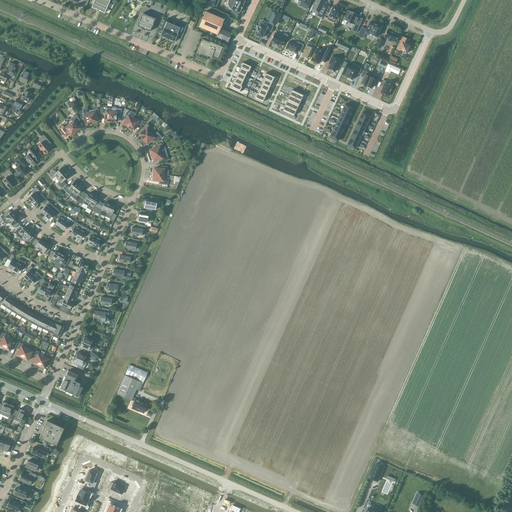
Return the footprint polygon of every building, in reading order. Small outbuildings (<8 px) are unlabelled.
[(100,11),(104,13),(110,0),(109,0),(94,0),(92,7),(96,10),(97,9),(100,11)] [(244,1),(242,0),(230,0),(229,2),(231,2),(230,4),(231,7),(233,8),(232,10),(239,13),(239,14),(240,13),(241,9),(242,9),(243,7),(244,6),(243,5),(245,2),(245,1),(244,1)] [(298,0),(301,1),(299,6),(307,9),(310,0),(298,0)] [(315,0),(314,3),(312,9),(317,11),(315,15),(321,18),(327,6),(326,6),(326,7),(323,5),(325,1),(322,0),(315,0)] [(329,6),(324,18),(328,19),(329,16),(336,19),(341,9),(336,6),(336,7),(333,6),(333,8),(329,6)] [(166,16),(181,20),(182,15),(168,10),(166,16)] [(358,16),(347,11),(344,19),(354,24),(351,30),(356,33),(362,19),(359,17),(359,18),(357,17),(358,16)] [(223,19),(205,12),(199,27),(217,35),(216,37),(228,42),(231,34),(220,29),(224,19),(223,19)] [(273,12),(268,23),(274,26),(279,15),(273,12)] [(144,29),(150,32),(152,27),(153,24),(155,19),(142,13),(140,18),(139,21),(137,26),(143,29),(144,29)] [(160,35),(160,36),(161,36),(166,38),(168,39),(169,39),(174,42),(174,41),(177,35),(177,34),(177,33),(180,28),(166,22),(164,28),(163,28),(163,29),(160,35)] [(361,27),(357,36),(363,39),(366,32),(376,37),(379,31),(380,31),(382,28),(381,27),(382,26),(377,24),(370,22),(366,30),(361,27)] [(254,34),(254,35),(255,35),(261,38),(262,38),(262,37),(267,27),(267,26),(266,26),(260,23),(259,24),(258,27),(256,30),(256,31),(255,34),(254,34)] [(297,26),(294,32),(305,37),(308,31),(297,26)] [(398,35),(387,30),(384,37),(388,39),(387,40),(390,42),(391,41),(395,42),(398,35)] [(320,33),(317,41),(322,44),(324,41),(326,42),(329,36),(320,33)] [(274,34),(271,41),(274,42),(273,43),(278,46),(279,45),(282,46),(285,39),(286,40),(288,35),(285,34),(283,38),(274,34)] [(403,37),(398,47),(399,47),(398,50),(406,54),(410,46),(407,44),(409,40),(403,37)] [(222,48),(202,39),(196,52),(207,57),(208,56),(211,57),(212,56),(218,58),(222,48)] [(289,42),(285,49),(296,54),(297,51),(300,52),(303,45),(297,42),(296,45),(289,42)] [(306,45),(301,56),(304,57),(305,57),(304,58),(307,59),(312,48),(310,47),(309,47),(309,46),(307,45),(306,45)] [(316,49),(311,61),(318,64),(320,60),(325,63),(331,49),(326,47),(323,52),(316,49)] [(331,62),(328,68),(335,72),(339,63),(335,61),(336,59),(337,59),(337,58),(332,56),(332,57),(330,62),(331,62)] [(242,62),(240,68),(248,71),(249,72),(251,67),(242,62)] [(341,74),(341,75),(342,75),(346,77),(347,77),(351,67),(346,65),(347,63),(344,62),(342,67),(344,68),(341,74)] [(5,73),(8,75),(12,76),(14,77),(16,72),(14,71),(15,69),(17,66),(13,64),(10,63),(7,70),(6,69),(5,69),(4,69),(3,70),(2,71),(5,73)] [(351,67),(347,77),(352,80),(352,79),(355,73),(359,75),(361,70),(357,68),(356,70),(351,67)] [(240,68),(238,73),(245,76),(248,71),(240,68)] [(366,86),(370,77),(367,76),(368,73),(363,70),(361,76),(363,77),(360,84),(366,86)] [(31,74),(24,71),(20,80),(20,81),(25,84),(26,83),(31,74)] [(0,80),(5,82),(8,75),(5,73),(4,75),(1,73),(0,75),(0,80)] [(238,73),(235,77),(243,81),(245,76),(238,73)] [(265,73),(263,78),(264,79),(272,82),(274,77),(265,73)] [(370,77),(366,86),(371,89),(374,82),(377,84),(379,78),(374,76),(373,78),(370,77)] [(235,77),(233,82),(241,86),(243,81),(235,77)] [(35,81),(33,86),(39,89),(44,79),(41,78),(38,82),(35,81)] [(264,79),(262,84),(270,87),(272,82),(264,79)] [(380,93),(388,96),(393,86),(386,82),(386,81),(383,80),(380,86),(383,87),(380,93)] [(233,82),(231,87),(240,92),(242,86),(241,86),(233,82)] [(262,84),(260,89),(267,92),(270,87),(262,84)] [(260,89),(257,94),(265,97),(267,92),(260,89)] [(292,90),(289,95),(295,98),(297,93),(292,90)] [(24,100),(28,102),(29,99),(31,100),(33,95),(31,94),(24,91),(20,100),(23,102),(24,100)] [(256,93),(254,98),(263,102),(265,97),(257,94),(256,93)] [(297,93),(295,98),(301,101),(303,95),(297,93)] [(7,104),(12,107),(16,109),(17,106),(21,108),(23,102),(20,100),(17,99),(14,104),(9,101),(7,104)] [(0,112),(5,116),(7,116),(10,110),(12,107),(7,104),(6,104),(5,106),(2,105),(0,104),(0,112)] [(342,109),(351,113),(353,108),(345,104),(342,109)] [(111,122),(112,107),(103,106),(102,115),(106,115),(105,121),(111,122)] [(284,106),(282,111),(284,112),(286,113),(288,114),(290,108),(284,106)] [(79,112),(82,120),(85,119),(86,125),(89,125),(90,125),(91,125),(92,125),(88,111),(87,107),(82,109),(82,111),(79,112)] [(112,107),(111,122),(117,122),(117,116),(121,117),(122,109),(116,108),(116,107),(112,107)] [(100,115),(98,108),(92,110),(88,111),(92,125),(94,124),(95,124),(96,123),(98,122),(98,121),(98,122),(96,116),(100,115)] [(340,114),(348,118),(351,113),(342,109),(340,114)] [(123,124),(129,127),(133,119),(134,119),(134,118),(136,114),(127,110),(123,117),(127,119),(124,124),(123,124)] [(362,112),(360,117),(368,121),(370,116),(362,112)] [(340,114),(338,119),(346,122),(348,118),(340,114)] [(80,128),(76,124),(79,122),(75,117),(68,122),(69,125),(76,133),(77,132),(78,131),(79,130),(78,130),(80,128)] [(366,126),(368,121),(360,117),(357,122),(366,126)] [(133,119),(129,127),(134,130),(137,125),(140,126),(143,120),(138,118),(137,119),(134,118),(134,119),(133,119)] [(336,123),(344,127),(346,122),(338,119),(336,123)] [(69,125),(68,122),(63,126),(61,126),(58,128),(64,136),(68,133),(71,136),(73,135),(74,135),(74,134),(75,134),(76,134),(76,133),(69,125)] [(357,122),(355,127),(363,130),(366,126),(357,122)] [(342,132),(344,127),(336,123),(334,128),(342,132)] [(142,139),(142,140),(151,133),(149,131),(151,129),(147,124),(143,128),(144,131),(140,135),(140,134),(139,134),(141,136),(141,137),(141,138),(142,139)] [(361,135),(363,130),(355,127),(353,131),(361,135)] [(332,133),(340,136),(342,132),(334,128),(332,133)] [(351,136),(359,140),(361,135),(353,131),(351,136)] [(151,133),(142,140),(143,141),(144,142),(145,142),(146,142),(147,144),(152,140),(155,143),(162,137),(157,132),(154,135),(152,132),(151,133)] [(340,136),(332,133),(329,137),(338,141),(340,136)] [(51,150),(46,144),(49,141),(44,135),(38,140),(41,143),(38,146),(40,149),(42,152),(43,152),(45,154),(51,150)] [(349,141),(357,144),(359,140),(351,136),(349,141)] [(349,141),(347,145),(355,149),(357,144),(349,141)] [(151,155),(151,156),(166,152),(165,147),(163,148),(162,144),(156,145),(156,148),(151,150),(150,150),(151,152),(151,153),(151,154),(151,155)] [(40,157),(38,154),(32,147),(29,150),(29,151),(27,153),(28,156),(25,158),(32,166),(33,166),(35,166),(35,164),(38,162),(36,159),(40,157)] [(160,160),(161,163),(169,160),(166,152),(151,156),(151,157),(152,158),(152,159),(153,159),(154,162),(154,161),(160,160)] [(28,167),(25,163),(21,158),(19,160),(17,157),(13,160),(15,163),(16,162),(19,166),(16,169),(17,171),(20,174),(22,177),(28,172),(25,169),(28,167)] [(153,174),(165,176),(165,172),(167,172),(168,167),(161,166),(161,169),(155,169),(155,168),(154,171),(154,172),(153,172),(153,173),(153,174)] [(56,177),(58,179),(65,173),(61,169),(56,173),(53,170),(48,174),(52,178),(56,177)] [(9,170),(3,175),(6,178),(3,181),(5,184),(4,184),(7,187),(9,189),(15,184),(11,179),(14,176),(9,170)] [(57,184),(59,185),(62,189),(66,185),(63,182),(69,177),(65,173),(58,179),(59,181),(57,184)] [(153,177),(153,178),(154,178),(153,181),(154,181),(154,180),(160,181),(159,184),(168,185),(168,182),(166,181),(166,179),(164,179),(165,176),(153,174),(153,175),(153,176),(153,177)] [(70,188),(66,185),(62,189),(66,192),(70,196),(78,186),(74,182),(70,188)] [(70,196),(74,199),(78,202),(82,197),(78,195),(82,191),(83,189),(78,186),(70,196)] [(28,198),(32,203),(39,196),(37,195),(40,191),(38,190),(36,187),(31,191),(33,194),(28,198)] [(41,194),(39,196),(32,203),(35,207),(41,202),(43,204),(47,200),(44,197),(41,194)] [(83,203),(88,206),(94,196),(89,194),(85,200),(82,197),(78,202),(82,205),(83,203)] [(95,205),(99,199),(94,196),(88,206),(93,209),(92,210),(96,213),(99,207),(95,205)] [(148,208),(149,209),(157,210),(157,206),(159,206),(160,199),(151,197),(150,201),(144,200),(143,206),(145,206),(144,206),(145,207),(146,207),(146,208),(147,208),(148,208)] [(41,212),(45,216),(51,209),(54,206),(48,200),(43,205),(46,207),(41,212)] [(105,217),(110,205),(105,203),(105,204),(102,209),(99,207),(96,213),(105,217)] [(105,217),(110,219),(110,223),(113,224),(114,221),(117,215),(113,214),(116,207),(110,205),(105,217)] [(51,209),(45,216),(49,220),(54,214),(56,216),(60,211),(56,209),(54,206),(51,209)] [(8,222),(15,216),(11,212),(10,214),(8,211),(1,217),(3,219),(2,219),(6,224),(8,222)] [(141,222),(143,222),(145,223),(145,222),(151,223),(152,213),(145,211),(144,215),(139,214),(138,214),(137,220),(138,220),(141,222)] [(61,212),(57,217),(59,218),(55,224),(60,227),(65,220),(67,217),(61,212)] [(19,220),(15,216),(8,222),(12,227),(12,226),(15,229),(19,224),(17,222),(19,220)] [(72,220),(70,223),(65,220),(60,227),(64,231),(68,225),(71,227),(74,221),(72,220)] [(71,235),(76,237),(82,226),(77,223),(75,222),(72,227),(74,229),(71,235)] [(136,236),(137,236),(139,237),(139,235),(142,236),(143,233),(145,233),(146,227),(139,225),(138,229),(132,228),(131,234),(132,234),(133,235),(134,235),(135,236),(136,236)] [(25,227),(23,228),(21,226),(15,233),(17,235),(19,234),(23,237),(29,230),(25,227)] [(87,235),(89,230),(87,229),(82,226),(76,237),(81,240),(84,234),(87,235)] [(33,234),(29,230),(23,237),(27,241),(30,243),(34,238),(32,236),(33,234)] [(97,234),(90,230),(88,236),(90,237),(87,243),(92,246),(96,237),(97,236),(97,234)] [(96,237),(92,246),(98,248),(100,243),(101,243),(101,244),(103,245),(107,238),(101,235),(99,237),(97,236),(96,237)] [(130,250),(131,250),(132,251),(133,249),(136,250),(136,247),(139,247),(140,241),(132,239),(132,243),(126,242),(125,248),(126,248),(126,249),(127,249),(128,249),(128,250),(129,250),(130,250)] [(35,247),(39,250),(45,243),(40,240),(39,242),(36,240),(32,245),(35,247)] [(49,246),(45,243),(39,250),(44,254),(44,253),(47,255),(50,250),(48,248),(49,246)] [(0,259),(3,257),(5,259),(9,255),(7,253),(3,249),(0,251),(0,259)] [(52,259),(56,262),(61,254),(56,251),(55,253),(53,252),(49,257),(52,259)] [(124,264),(126,264),(127,263),(130,264),(130,261),(133,261),(134,254),(126,253),(126,257),(120,255),(119,261),(120,262),(121,263),(122,263),(123,264),(124,264)] [(65,259),(66,257),(61,254),(56,262),(55,265),(64,270),(66,266),(69,261),(65,259)] [(8,267),(13,270),(17,262),(13,259),(14,256),(12,255),(9,260),(11,261),(8,267)] [(21,267),(24,268),(26,263),(22,260),(19,263),(17,262),(13,270),(18,273),(21,267)] [(77,267),(78,267),(79,268),(86,271),(87,272),(89,266),(85,264),(86,263),(80,260),(77,267)] [(27,281),(34,274),(30,271),(33,268),(31,266),(26,270),(28,272),(23,277),(27,281)] [(78,267),(76,272),(84,276),(86,271),(79,268),(78,267)] [(118,278),(120,278),(120,277),(124,278),(124,275),(126,275),(127,272),(129,272),(130,269),(120,267),(120,271),(113,269),(112,275),(114,276),(115,277),(116,277),(117,278),(118,278)] [(34,274),(27,281),(31,285),(36,280),(39,282),(42,277),(36,272),(34,274)] [(76,272),(74,277),(82,281),(84,276),(76,272)] [(80,286),(82,281),(74,277),(71,276),(69,282),(80,286)] [(38,292),(43,295),(50,283),(45,281),(42,279),(39,284),(42,286),(38,292)] [(113,284),(107,283),(106,289),(107,289),(107,290),(110,291),(112,292),(114,292),(114,291),(117,292),(118,289),(120,289),(121,282),(114,281),(113,284)] [(57,287),(54,286),(50,283),(43,295),(48,298),(50,294),(53,295),(57,287)] [(68,290),(76,294),(79,289),(70,285),(69,287),(63,284),(63,285),(63,286),(62,287),(68,290)] [(68,290),(66,295),(74,299),(76,294),(68,290)] [(63,300),(64,301),(64,300),(72,304),(74,299),(66,295),(63,300)] [(105,306),(106,306),(108,306),(108,305),(111,305),(112,302),(114,303),(115,296),(108,295),(107,298),(101,297),(100,303),(101,303),(101,304),(102,304),(102,305),(103,305),(104,305),(105,306)] [(7,308),(12,301),(7,297),(1,305),(2,305),(7,308)] [(72,304),(64,300),(64,301),(60,309),(68,312),(70,309),(73,304),(72,304)] [(12,312),(17,304),(12,301),(7,308),(12,312)] [(17,304),(12,312),(17,315),(21,307),(17,304)] [(21,307),(17,315),(22,318),(26,310),(21,307)] [(106,322),(107,322),(108,317),(109,310),(102,309),(101,312),(95,311),(94,317),(95,317),(95,318),(96,318),(97,319),(98,319),(99,320),(102,320),(101,322),(102,322),(103,323),(104,323),(105,322),(106,322)] [(31,313),(26,310),(22,318),(27,321),(31,313)] [(27,321),(32,324),(37,316),(34,314),(31,313),(27,321)] [(39,317),(37,316),(32,324),(38,327),(42,318),(39,317)] [(40,328),(43,330),(47,321),(42,318),(38,327),(40,328)] [(52,323),(47,321),(43,330),(49,332),(52,323)] [(49,332),(54,334),(55,331),(58,326),(52,323),(49,332)] [(58,326),(55,331),(61,333),(63,328),(58,325),(58,326)] [(58,339),(61,333),(55,331),(54,334),(53,337),(58,339)] [(0,345),(4,348),(10,339),(9,340),(5,337),(6,335),(4,333),(0,338),(3,340),(0,344),(0,345)] [(83,337),(81,341),(91,346),(92,344),(95,345),(96,342),(97,339),(91,336),(90,339),(85,337),(84,338),(83,337)] [(13,346),(15,348),(19,342),(11,338),(10,340),(4,348),(10,351),(13,346)] [(94,347),(91,346),(81,341),(80,346),(81,346),(80,347),(85,349),(84,352),(90,355),(94,347)] [(23,358),(27,349),(24,347),(25,345),(20,343),(17,349),(20,350),(17,356),(23,358)] [(34,357),(37,351),(32,349),(30,350),(27,349),(23,358),(28,361),(31,355),(34,357)] [(34,357),(37,358),(34,364),(39,366),(44,356),(41,355),(41,353),(37,351),(34,357)] [(87,363),(89,358),(90,355),(84,352),(83,355),(78,353),(77,354),(76,353),(74,357),(84,362),(87,363)] [(45,368),(47,363),(50,364),(54,355),(51,354),(50,357),(45,354),(44,356),(39,366),(45,368)] [(78,365),(77,368),(83,371),(84,368),(87,363),(84,362),(74,357),(73,361),(74,362),(73,363),(78,365)] [(130,365),(117,395),(135,402),(132,409),(137,412),(137,411),(144,414),(147,405),(140,402),(140,401),(133,397),(136,390),(140,391),(148,373),(130,365)] [(69,393),(72,395),(78,397),(83,388),(79,387),(80,384),(75,382),(78,375),(68,371),(65,378),(66,378),(65,380),(64,380),(60,389),(69,393),(69,394),(69,393)] [(8,406),(3,416),(12,420),(15,411),(13,410),(14,407),(9,405),(8,406)] [(12,420),(20,423),(25,413),(24,413),(24,411),(20,409),(18,412),(15,411),(12,420)] [(47,420),(44,427),(39,438),(56,445),(64,428),(47,420)] [(11,442),(6,440),(3,451),(8,452),(8,451),(10,446),(11,442)] [(43,455),(47,457),(50,451),(47,450),(42,448),(39,447),(38,449),(34,448),(31,454),(35,455),(35,456),(38,457),(42,458),(43,455)] [(33,462),(33,461),(32,463),(28,461),(25,467),(36,472),(37,468),(38,469),(40,465),(39,464),(40,461),(34,459),(33,462)] [(376,463),(370,478),(378,482),(384,466),(383,466),(384,463),(379,461),(378,464),(376,463)] [(85,480),(85,481),(88,482),(86,486),(93,489),(96,483),(93,481),(96,474),(97,473),(96,473),(90,470),(89,470),(89,471),(88,474),(87,474),(86,476),(85,480)] [(34,482),(37,476),(31,473),(29,476),(23,473),(19,481),(30,485),(32,481),(34,482)] [(110,482),(108,488),(122,494),(125,487),(119,484),(119,483),(115,481),(113,484),(110,482)] [(159,482),(156,490),(166,494),(168,489),(171,490),(172,488),(159,482)] [(33,491),(23,486),(21,489),(18,487),(17,489),(16,489),(14,492),(15,493),(14,495),(24,499),(25,498),(29,500),(33,491)] [(172,488),(171,490),(174,492),(171,498),(172,498),(179,501),(184,491),(176,488),(175,489),(172,488)] [(77,495),(89,500),(91,495),(94,496),(95,493),(88,490),(87,493),(80,490),(78,495),(77,495)] [(156,490),(153,496),(163,500),(166,494),(156,490)] [(184,491),(179,501),(186,504),(186,505),(189,498),(192,499),(193,497),(190,496),(190,494),(184,491)] [(77,495),(75,501),(82,504),(81,507),(88,510),(89,507),(88,506),(90,501),(89,500),(77,495)] [(153,496),(150,502),(160,507),(163,500),(153,496)] [(193,497),(192,499),(195,501),(193,506),(203,510),(206,503),(193,497)] [(25,502),(17,499),(15,502),(11,500),(7,508),(10,509),(14,511),(16,511),(17,511),(20,505),(23,507),(25,502)] [(108,500),(104,510),(110,511),(119,511),(121,510),(113,507),(114,503),(108,500)] [(150,502),(147,510),(152,511),(157,511),(160,507),(150,502)] [(415,511),(419,505),(413,502),(408,511),(415,511)]
